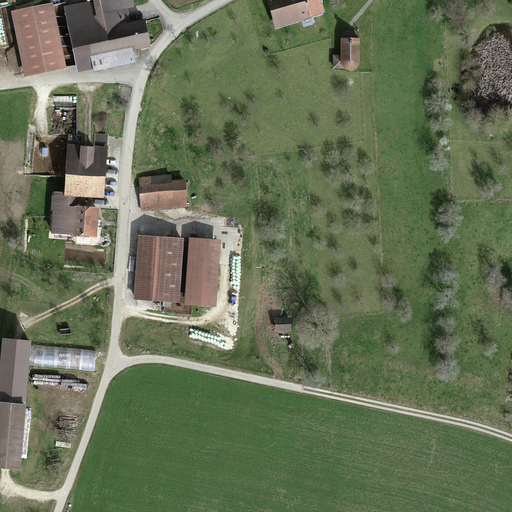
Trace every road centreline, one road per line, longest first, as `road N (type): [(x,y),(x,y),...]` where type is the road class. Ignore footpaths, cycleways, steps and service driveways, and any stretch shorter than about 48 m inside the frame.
road 1 (residential): [(115,365),(126,162),(139,87),(155,41),(228,0)]
road 2 (track): [(511,439),(173,363),(115,365)]
road 3 (unclassified): [(59,511),(115,365)]
road 4 (track): [(148,60),(0,80)]
